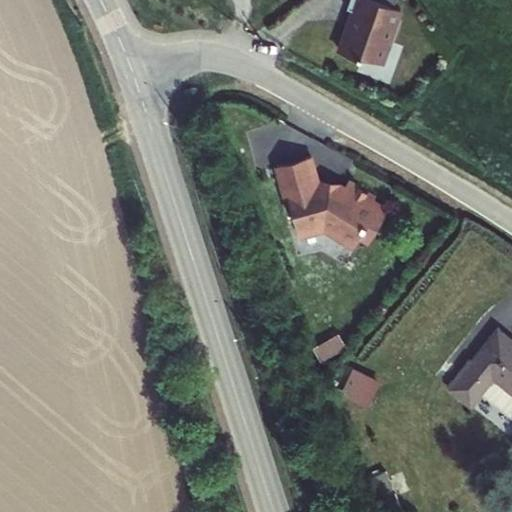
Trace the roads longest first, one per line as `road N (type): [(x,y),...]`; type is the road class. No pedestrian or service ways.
road 1 (tertiary): [(275,511),(127,61)]
road 2 (tertiary): [(127,61),(197,55),(246,67),(511,220)]
